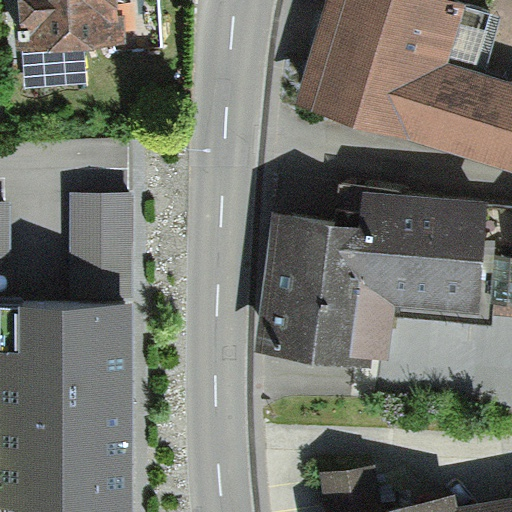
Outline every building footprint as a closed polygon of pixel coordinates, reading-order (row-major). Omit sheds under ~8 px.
[(15,0),(17,48),(24,48),(26,86),(84,83),(83,49),(125,47),(123,0),(15,0)] [(458,0),(329,0),(297,102),(511,168),(511,81),(447,62),(464,7),(457,5),(458,0)] [(134,193),(69,192),(69,297),(134,297),(134,193)] [(392,301),(473,309),(483,208),(369,197),(365,231),(276,222),(263,351),(368,362),(369,355),(386,356),(392,301)] [(7,204),(0,204),(0,254),(8,255),(7,204)] [(511,209),(503,209),(496,315),(511,316),(511,209)] [(131,511),(132,305),(23,305),(23,311),(1,311),(1,354),(0,353),(0,507),(21,507),(20,511),(131,511)] [(511,511),(511,503),(460,511),(454,511),(453,502),(394,511),(379,511),(372,469),(322,477),(327,511),(511,511)]
